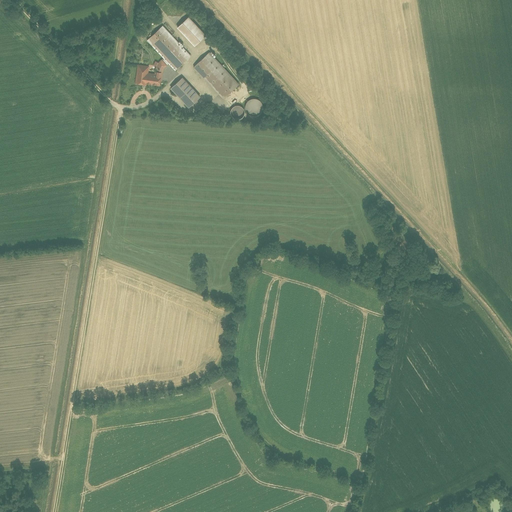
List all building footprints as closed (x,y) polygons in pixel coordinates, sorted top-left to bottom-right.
[(204,37),(187,17),(174,29),(191,48),(204,37)] [(189,56),(162,26),(145,41),(161,59),(166,64),(172,71),(189,56)] [(237,84),(208,52),(191,67),(221,99),(237,84)] [(161,59),(156,63),(153,69),(153,75),(147,74),(148,67),(135,65),(133,85),(142,86),(142,85),(158,87),(160,70),(161,68),(166,64),(161,59)] [(199,97),(180,77),(168,89),(186,109),(199,97)] [(261,105),(258,102),(256,100),(252,100),(249,100),(246,103),(245,105),(244,109),(245,112),(247,115),(250,116),(253,117),(256,116),(259,114),(260,112),(261,108),(261,105)] [(242,112),(240,109),(239,107),(236,107),(234,107),(231,109),(230,110),(229,114),(230,116),(231,118),(233,120),(236,120),(238,120),(241,118),(242,116),(243,113),(242,112)]
